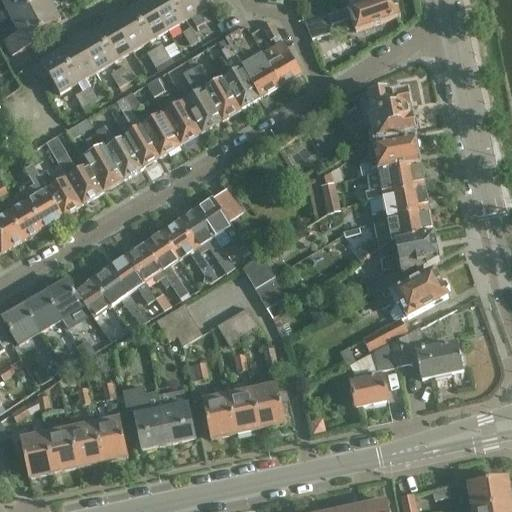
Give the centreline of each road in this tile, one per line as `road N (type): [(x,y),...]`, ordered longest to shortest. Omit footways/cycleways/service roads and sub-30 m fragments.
road 1 (residential): [(0,288),(326,95)]
road 2 (tertiary): [(122,511),(388,455)]
road 3 (residential): [(450,30),(491,217),(511,274)]
road 4 (residential): [(326,95),(450,30)]
road 5 (residential): [(326,95),(281,16),(244,0)]
road 6 (residential): [(511,410),(388,455)]
road 7 (tertiary): [(388,455),(511,436)]
